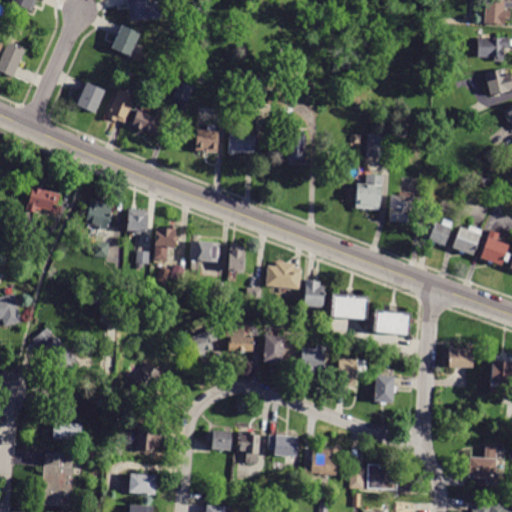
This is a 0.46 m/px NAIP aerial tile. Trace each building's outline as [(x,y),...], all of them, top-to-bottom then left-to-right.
[(37,0),(32,11),(11,2),(11,0),(37,0)] [(127,0),(148,0),(149,8),(160,6),(161,17),(130,21),(127,0)] [(505,0),(504,9),(510,10),(510,18),(505,18),(505,24),(484,22),(484,0),(505,0)] [(121,25),(140,33),(130,56),(111,48),(121,25)] [(478,36),(478,58),(494,58),(494,63),(503,63),(503,49),(508,49),(508,40),(503,40),(503,39),(490,39),(490,36),(478,36)] [(13,77),(0,70),(0,60),(8,43),(25,50),(13,77)] [(486,75),(491,97),(511,90),(511,78),(506,80),(503,71),(486,75)] [(254,96),(256,78),(266,78),(265,96),(254,96)] [(187,102),(173,97),(179,81),(193,86),(187,102)] [(87,83),(105,91),(95,114),(74,104),(80,92),(82,93),(87,83)] [(116,119),(115,121),(107,118),(118,89),(135,95),(124,123),(116,119)] [(279,104),(268,104),(268,91),(280,91),(279,104)] [(217,95),(225,96),(224,109),(216,109),(217,95)] [(243,102),(242,115),(229,114),(230,101),(243,102)] [(511,107),(503,113),(511,126),(511,107)] [(156,135),(132,126),(137,111),(161,120),(156,135)] [(219,131),(218,153),(196,151),(197,129),(219,131)] [(254,154),(229,152),(230,133),(255,135),(254,154)] [(370,134),(390,136),(388,158),(368,157),(370,134)] [(304,158),(303,158),(303,162),(287,162),(287,135),(304,135),(304,158)] [(484,156),(490,165),(503,155),(496,146),(484,156)] [(380,211),(355,209),(356,185),(365,185),(366,175),(383,176),(380,211)] [(482,185),(480,179),(488,176),(491,182),(482,185)] [(26,210),(32,187),(60,194),(57,206),(53,205),(51,211),(37,207),(35,212),(26,210)] [(412,223),(389,222),(390,196),(404,196),(404,192),(413,192),(412,223)] [(106,228),(86,222),(92,200),(112,206),(106,228)] [(148,220),(146,232),(127,230),(129,210),(148,212),(148,220)] [(426,228),(430,215),(437,218),(436,222),(450,228),(444,245),(428,239),(432,230),(426,228)] [(167,254),(166,260),(154,259),(156,227),(169,228),(170,225),(176,226),(175,248),(167,248),(167,254)] [(479,235),(472,255),(452,248),(460,227),(479,235)] [(490,230),(481,257),(501,265),(509,244),(497,240),(500,233),(490,230)] [(218,261),(218,263),(190,260),(192,240),(220,243),(218,261)] [(108,244),(107,258),(93,257),(94,242),(108,243),(108,244)] [(242,271),(228,270),(230,245),(244,246),(242,271)] [(149,252),(148,264),(136,263),(137,251),(149,252)] [(301,269),(299,289),(265,286),(268,265),(276,266),(276,262),(295,264),(294,268),(301,269)] [(170,271),(165,284),(156,280),(162,267),(171,270),(170,271)] [(320,281),(320,285),(324,286),(323,307),(303,306),(305,280),(320,281)] [(261,288),(260,301),(246,300),(247,287),(261,288)] [(0,318),(0,297),(14,294),(21,322),(4,327),(2,318),(0,318)] [(366,319),(331,317),(332,294),(368,297),(366,319)] [(408,335),(373,332),(375,310),(410,314),(408,335)] [(218,331),(215,322),(221,320),(224,329),(218,331)] [(206,351),(207,354),(193,360),(185,341),(206,333),(205,329),(212,326),(218,340),(211,343),(213,348),(206,351)] [(34,340),(33,340),(47,328),(55,339),(57,337),(73,358),(75,356),(82,364),(69,374),(63,366),(60,369),(54,360),(51,363),(34,340)] [(243,329),(244,337),(252,337),(252,351),(227,351),(227,329),(243,329)] [(283,337),(281,362),(263,361),(265,336),(283,337)] [(300,372),(302,348),(316,349),(316,345),(325,346),(323,371),(316,371),(315,373),(300,372)] [(448,368),(448,348),(472,348),(472,368),(448,368)] [(511,357),(494,356),(490,395),(499,396),(500,389),(511,391),(511,357)] [(336,390),(339,358),(367,361),(365,379),(356,378),(355,388),(347,387),(346,390),(336,390)] [(143,369),(146,363),(162,373),(159,378),(162,380),(153,395),(134,383),(143,369)] [(392,403),(374,401),(376,375),(394,377),(392,403)] [(57,389),(57,388),(74,390),(71,423),(82,424),(80,441),(53,439),(57,389)] [(159,448),(154,447),(153,452),(137,451),(138,427),(160,428),(159,448)] [(212,439),(207,439),(207,431),(213,432),(213,431),(232,432),(231,450),(211,449),(212,439)] [(259,463),(245,463),(246,452),(237,452),(237,434),(260,435),(259,463)] [(298,437),(297,456),(274,455),(274,450),(268,450),(268,436),(298,437)] [(468,470),(470,457),(485,458),(486,446),(497,447),(494,473),(498,473),(497,484),(486,483),(486,486),(476,485),(476,478),(468,477),(468,470)] [(338,450),(337,476),(329,475),(329,484),(311,484),(311,476),(304,475),(304,461),(312,461),(312,449),(338,450)] [(45,453),(45,452),(56,453),(56,451),(74,453),(72,469),(74,469),(72,492),(70,492),(69,507),(41,505),(45,453)] [(411,490),(367,489),(368,465),(380,465),(380,468),(389,468),(388,473),(400,473),(400,476),(407,476),(411,479),(411,490)] [(364,469),(364,489),(349,488),(350,468),(364,469)] [(129,475),(156,476),(155,494),(129,493),(129,475)] [(352,507),(352,494),(361,494),(360,508),(352,507)] [(276,511),(286,511),(287,501),(295,501),(295,511),(276,511)] [(319,511),(320,503),(328,503),(327,511),(319,511)] [(511,511),(511,506),(479,503),(478,511),(474,511),(473,511),(511,511)]
